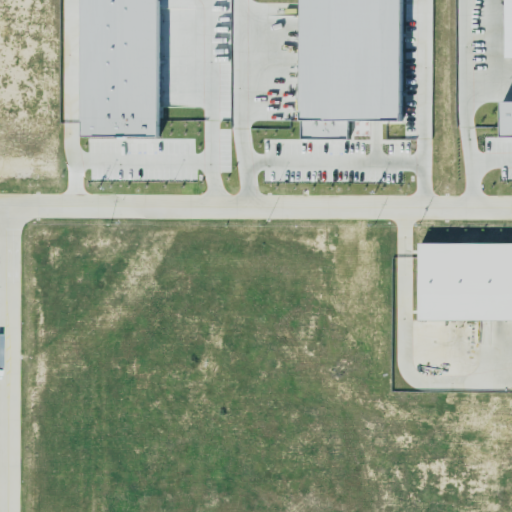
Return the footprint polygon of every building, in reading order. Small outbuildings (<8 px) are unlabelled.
[(77,0),(153,0),(153,136),(77,136),(77,0)] [(291,0),(395,0),(395,120),(291,120),(291,0)] [(511,137),(492,137),(492,100),(511,100),(511,58),(499,58),(499,0),(511,0),(511,137)] [(0,130),(0,25),(29,25),(29,130),(0,130)] [(413,244),(511,244),(511,316),(413,316),(413,244)] [(29,375),(29,270),(162,270),(162,315),(130,315),(130,375),(29,375)] [(103,511),(103,416),(306,416),(306,511),(103,511)] [(511,493),(465,493),(465,423),(511,423),(511,493)] [(387,492),(387,448),(356,448),(356,425),(448,425),(448,492),(387,492)]
